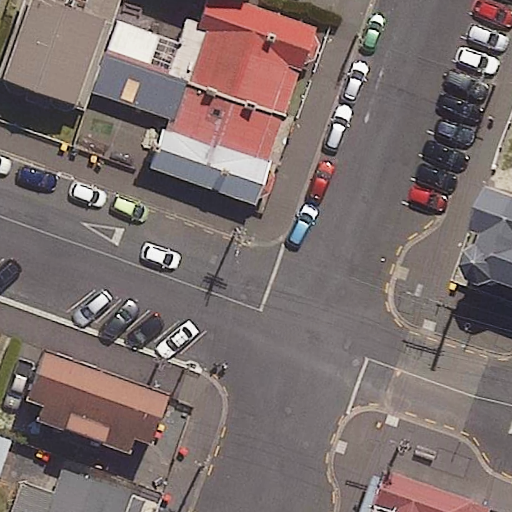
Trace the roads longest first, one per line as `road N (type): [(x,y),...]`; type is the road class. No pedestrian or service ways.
road 1 (residential): [(314,333),(433,0)]
road 2 (unclassified): [(0,216),(314,333)]
road 3 (unclassified): [(314,333),(511,405)]
road 4 (residential): [(251,511),(314,333)]
